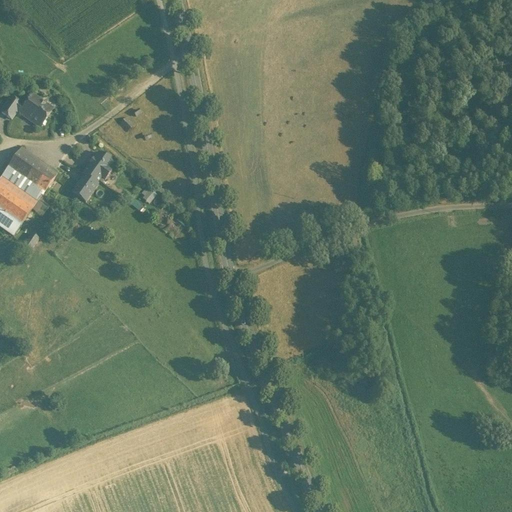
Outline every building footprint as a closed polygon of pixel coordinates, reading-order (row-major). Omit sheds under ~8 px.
[(52,111),(33,97),(25,108),(20,114),(40,128),(41,128),(44,127),(46,124),(45,121),(52,111)] [(25,108),(11,99),(1,113),(11,120),(17,112),(20,114),(25,108)] [(127,132),(131,128),(123,120),(119,124),(127,132)] [(58,175),(21,149),(6,170),(42,196),(58,175)] [(98,154),(93,161),(92,161),(89,166),(90,166),(83,176),(84,177),(98,186),(97,185),(101,179),(105,182),(111,173),(108,170),(112,164),(98,154)] [(42,196),(6,170),(1,178),(37,203),(42,196)] [(98,186),(84,177),(72,194),(85,204),(98,186)] [(37,203),(1,178),(0,179),(0,187),(32,210),(37,203)] [(148,186),(141,198),(150,204),(158,191),(148,186)] [(32,210),(0,187),(0,212),(20,227),(32,210)] [(20,227),(0,212),(0,227),(13,237),(20,227)] [(31,235),(23,246),(31,251),(39,240),(31,235)]
